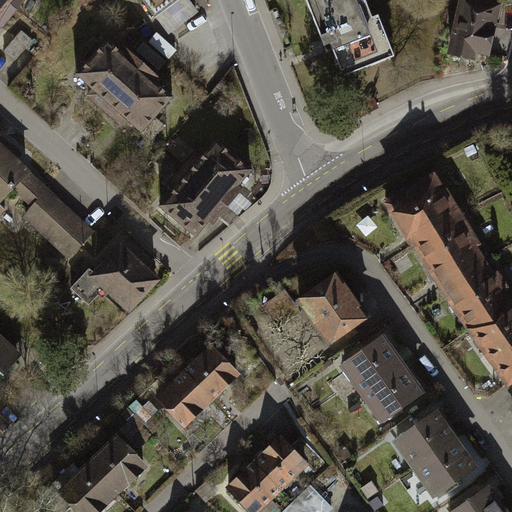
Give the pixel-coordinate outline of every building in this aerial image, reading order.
[(28,8),(18,0),(0,0),(0,40),(2,42),(28,8)] [(328,0),(345,40),(351,39),(364,80),(416,60),(401,20),(394,22),(385,0),(328,0)] [(511,16),(511,6),(486,0),(468,0),(455,52),(501,64),(511,16)] [(185,98),(119,43),(87,79),(155,135),(185,98)] [(73,257),(97,229),(7,143),(0,149),(0,224),(18,207),(73,257)] [(231,145),(202,176),(237,208),(266,176),(231,145)] [(511,272),(447,171),(397,203),(511,384),(511,272)] [(237,208),(202,176),(175,206),(210,238),(237,208)] [(170,278),(130,243),(101,277),(140,311),(170,278)] [(356,273),(312,301),(346,352),(389,324),(356,273)] [(0,390),(30,358),(0,330),(0,390)] [(440,398),(397,337),(355,367),(398,427),(440,398)] [(219,348),(164,402),(199,437),(256,383),(219,348)] [(493,473),(451,412),(409,442),(451,503),(493,473)] [(289,434),(232,487),(255,511),(275,511),(322,469),(289,434)] [(130,436),(70,495),(86,511),(124,511),(166,472),(130,436)] [(511,511),(511,505),(498,487),(463,511),(511,511)]
